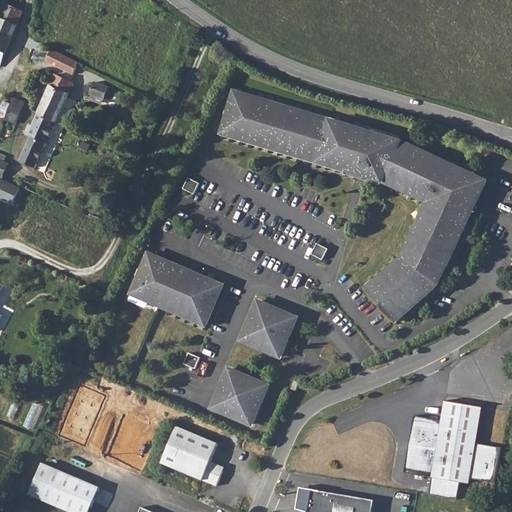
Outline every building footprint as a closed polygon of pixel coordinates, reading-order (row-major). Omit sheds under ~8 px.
[(63,46),(75,6),(58,0),(46,40),(63,46)] [(23,11),(0,1),(0,31),(13,37),(23,11)] [(13,37),(0,31),(0,67),(13,37)] [(152,86),(169,56),(150,45),(133,74),(152,86)] [(58,69),(35,121),(53,129),(76,77),(66,72),(72,59),(53,50),(48,63),(58,69)] [(104,99),(112,102),(116,90),(96,82),(91,94),(92,95),(104,99)] [(384,181),(402,141),(235,92),(223,133),(384,181)] [(104,99),(92,95),(90,99),(102,104),(104,99)] [(4,122),(0,130),(0,131),(6,133),(8,129),(14,131),(21,110),(11,105),(8,112),(4,122)] [(0,111),(0,120),(4,122),(8,112),(1,109),(0,111)] [(53,129),(35,121),(26,143),(29,145),(18,170),(33,175),(53,129)] [(66,125),(62,133),(76,138),(79,130),(66,125)] [(487,181),(402,141),(384,181),(429,202),(404,258),(367,290),(396,322),(439,284),(473,210),(469,208),(474,197),(478,199),(487,181)] [(5,162),(0,159),(0,175),(3,177),(9,163),(5,162)] [(189,178),(184,189),(195,194),(200,183),(189,178)] [(21,188),(0,179),(0,198),(14,204),(21,188)] [(478,199),(474,197),(469,208),(473,210),(478,199)] [(15,213),(0,207),(0,224),(9,227),(15,213)] [(318,243),(312,254),(323,260),(329,249),(318,243)] [(149,254),(132,294),(207,325),(224,285),(149,254)] [(262,300),(246,338),(284,355),(301,316),(262,300)] [(193,351),(188,362),(199,367),(204,356),(193,351)] [(233,367),(217,406),(256,422),(272,384),(233,367)] [(303,380),(299,378),(295,387),(300,388),(303,380)] [(435,478),(432,496),(460,501),(462,484),(474,480),(499,481),(504,449),(480,444),(485,408),(445,402),(442,422),(418,418),(408,471),(435,478)] [(219,443),(177,426),(162,463),(217,486),(223,472),(221,465),(211,462),(219,443)] [(90,511),(101,487),(43,463),(30,494),(71,511),(90,511)] [(373,511),(376,501),(302,489),(298,511),(300,511),(373,511)]
